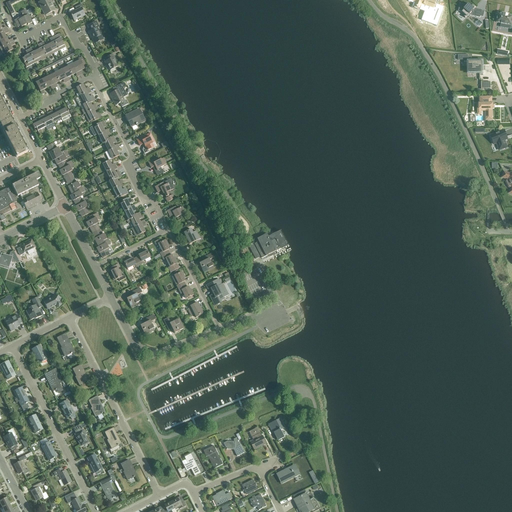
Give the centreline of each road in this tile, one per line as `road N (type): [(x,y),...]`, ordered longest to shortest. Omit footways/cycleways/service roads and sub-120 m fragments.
road 1 (residential): [(159,496),(69,317)]
road 2 (residential): [(96,511),(13,346)]
road 3 (residential): [(170,229),(153,197),(140,194),(127,166),(132,156),(92,76)]
road 4 (residential): [(92,76),(84,47),(60,17),(18,38),(0,3)]
road 5 (residential): [(221,329),(168,352),(147,352),(110,297)]
